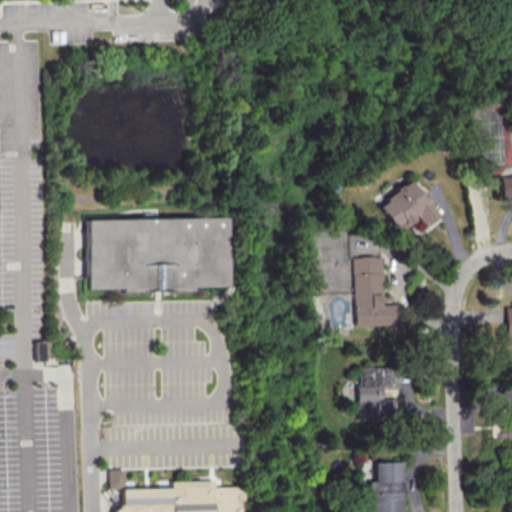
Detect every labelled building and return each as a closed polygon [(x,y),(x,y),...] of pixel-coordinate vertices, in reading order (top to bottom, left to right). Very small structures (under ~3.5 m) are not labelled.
[(511,174),(499,175),(500,198),(511,197),(511,174)] [(374,203),(393,231),(415,215),(421,224),(434,214),(409,179),(374,203)] [(82,222),(220,219),(221,287),(189,287),(189,291),(119,292),(119,288),(84,289),(82,222)] [(351,326),(394,325),(394,304),(379,304),(379,256),(350,256),(351,326)] [(502,345),(511,345),(511,307),(503,307),(502,345)] [(44,341),(34,341),(35,360),(45,360),(44,341)] [(354,368),(355,419),(393,418),(392,398),(379,398),(378,367),(354,368)] [(366,511),(402,511),(401,461),(372,462),(373,481),(366,481),(366,511)] [(243,485),(243,511),(112,511),(112,510),(116,507),(118,505),(117,502),(111,505),(101,491),(107,487),(106,469),(123,468),(123,486),(170,484),(170,478),(212,478),(212,485),(243,485)]
